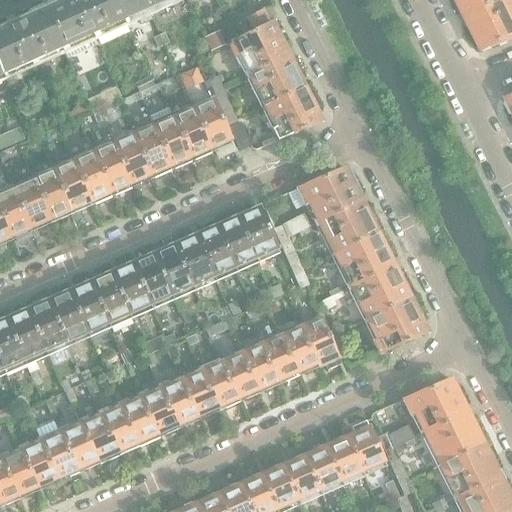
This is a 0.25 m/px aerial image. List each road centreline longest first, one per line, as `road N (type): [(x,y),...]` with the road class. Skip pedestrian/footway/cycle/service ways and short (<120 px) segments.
road 1 (residential): [(101,511),(465,348)]
road 2 (residential): [(0,293),(358,138)]
road 3 (residential): [(358,138),(465,348)]
road 4 (residential): [(290,0),(358,138)]
